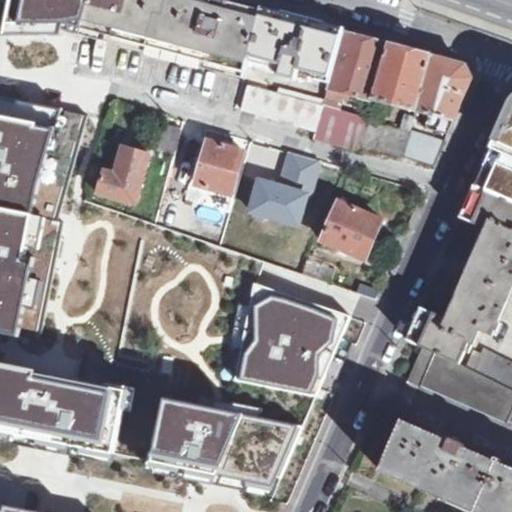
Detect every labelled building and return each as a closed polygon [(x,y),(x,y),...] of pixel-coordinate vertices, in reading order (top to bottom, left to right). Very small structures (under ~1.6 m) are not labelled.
[(84,29),(91,0),(16,0),(15,5),(10,33),(65,34),(67,24),(84,29)] [(91,0),(84,29),(247,72),(252,57),(264,12),(220,0),(91,0)] [(264,12),(252,57),(287,66),(284,76),(295,78),(297,69),(333,78),(345,33),(264,12)] [(345,33),(333,78),(330,88),(373,99),(388,44),(345,33)] [(388,44),(373,99),(417,110),(432,56),(388,44)] [(417,110),(430,114),(454,121),(472,79),(466,65),(432,56),(417,110)] [(243,110),(317,131),(321,119),(325,106),(281,94),(250,85),(243,110)] [(327,101),(282,88),(281,94),(325,106),(327,101)] [(31,96),(29,104),(44,106),(45,98),(31,96)] [(59,221),(89,115),(44,106),(29,104),(0,97),(0,332),(41,341),(65,222),(59,221)] [(511,200),(511,104),(476,185),(511,200)] [(372,105),(368,118),(368,120),(375,122),(379,107),(372,105)] [(368,120),(368,118),(325,106),(321,119),(364,131),(368,120)] [(454,121),(430,114),(427,128),(448,134),(454,121)] [(414,120),(405,118),(402,129),(411,132),(414,120)] [(358,151),(360,145),(364,131),(321,119),(317,131),(315,139),(358,151)] [(360,145),(372,148),(379,124),(375,122),(368,120),(364,131),(360,145)] [(382,151),(389,126),(379,124),(372,148),(382,151)] [(178,155),(185,130),(169,125),(162,151),(178,155)] [(392,154),(399,129),(389,126),(382,151),(392,154)] [(403,157),(411,132),(402,129),(399,129),(392,154),(403,157)] [(441,150),(422,144),(425,136),(411,132),(403,157),(435,167),(441,150)] [(198,184),(222,191),(235,195),(248,152),(211,141),(198,184)] [(285,150),(253,141),(249,153),(281,163),(285,150)] [(125,149),(118,176),(107,173),(102,193),(138,204),(151,156),(125,149)] [(198,184),(193,201),(217,208),(222,191),(198,184)] [(511,200),(476,185),(461,217),(488,229),(449,319),(422,308),(408,341),(424,347),(460,363),(470,341),(476,344),(483,328),(495,334),(511,294),(511,200)] [(342,203),(324,242),(356,255),(357,251),(367,256),(371,246),(375,247),(385,222),(342,203)] [(317,396),(351,317),(256,285),(237,381),(317,396)] [(511,422),(511,388),(470,368),(460,363),(424,347),(409,380),(510,426),(511,422)] [(511,388),(511,361),(504,357),(505,356),(487,348),(484,353),(477,350),(470,368),(511,388)] [(110,356),(107,379),(136,382),(139,360),(110,356)] [(0,430),(115,454),(127,392),(38,373),(39,371),(0,363),(0,430)] [(154,462),(278,487),(297,443),(299,444),(302,437),(300,436),(304,427),(167,399),(154,462)] [(450,440),(403,420),(381,471),(475,511),(511,511),(511,467),(464,447),(465,444),(451,438),(450,440)] [(0,430),(0,441),(113,464),(115,454),(0,430)] [(278,487),(154,462),(152,472),(274,496),(278,487)]
